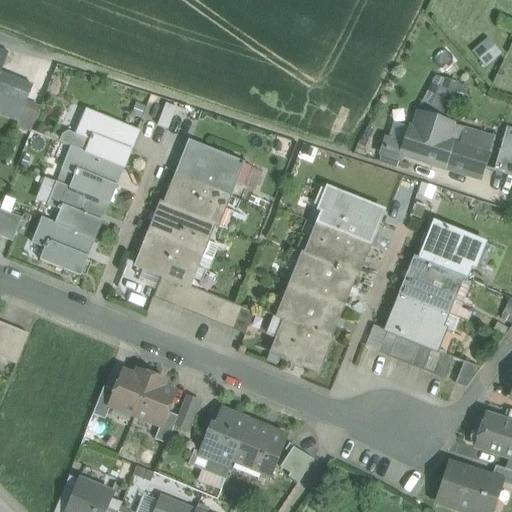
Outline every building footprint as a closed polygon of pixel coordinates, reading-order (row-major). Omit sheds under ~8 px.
[(489,37),(473,51),(487,67),(503,53),(489,37)] [(0,72),(7,54),(0,51),(0,115),(19,123),(26,105),(32,88),(0,74),(0,72)] [(465,87),(437,79),(432,94),(452,100),(454,93),(463,95),(465,87)] [(39,110),(26,105),(19,123),(17,128),(30,133),(39,110)] [(165,105),(157,126),(168,131),(176,109),(165,105)] [(139,132),(86,111),(76,135),(90,141),(85,153),(71,147),(71,148),(124,169),(131,151),(139,132)] [(406,147),(387,141),(383,155),(402,162),(404,155),(445,169),(445,170),(481,181),(494,140),(452,127),(451,127),(418,116),(413,130),(412,129),(406,147)] [(511,130),(506,129),(494,171),(511,176),(511,130)] [(242,166),(190,145),(177,176),(230,197),(241,168),(243,169),(244,166),(242,165),(242,166)] [(124,169),(71,148),(61,171),(74,176),(69,188),(69,189),(109,205),(124,169)] [(230,197),(177,176),(165,205),(165,206),(213,226),(217,228),(230,197)] [(418,193),(432,198),(436,187),(422,182),(418,193)] [(109,205),(69,189),(69,188),(56,183),(46,206),(60,211),(54,224),(94,241),(109,205)] [(383,212),(320,187),(312,208),(323,213),(318,225),(370,246),(383,212)] [(412,214),(423,218),(429,198),(418,195),(412,214)] [(213,226),(165,206),(165,205),(162,204),(149,235),(201,256),(212,260),(217,248),(206,243),(213,226)] [(0,210),(0,235),(9,214),(0,210)] [(21,219),(9,214),(0,235),(0,237),(12,242),(21,219)] [(94,241),(54,224),(41,219),(32,243),(44,248),(39,260),(80,276),(94,241)] [(479,241),(435,224),(420,262),(420,263),(461,280),(465,282),(472,264),(470,263),(479,241)] [(370,246),(318,225),(305,256),(354,276),(354,277),(357,278),(370,246)] [(201,256),(149,235),(136,267),(162,277),(162,276),(173,281),(183,285),(188,287),(201,256)] [(354,276),(305,256),(303,255),(290,287),(342,307),(354,277),(354,276)] [(461,280),(420,263),(420,262),(415,260),(400,296),(447,315),(454,298),(451,297),(458,280),(460,281),(461,280)] [(173,281),(162,276),(162,277),(153,298),(164,303),(173,281)] [(183,285),(173,281),(164,303),(174,307),(183,285)] [(188,287),(183,285),(174,307),(184,311),(193,289),(188,287)] [(342,307),(290,287),(278,319),(285,322),(285,321),(329,339),(330,338),(342,307)] [(193,289),(184,311),(194,315),(203,293),(193,289)] [(203,293),(194,315),(204,319),(213,297),(203,293)] [(447,315),(400,296),(386,331),(419,345),(442,354),(447,356),(448,353),(432,347),(439,329),(440,330),(447,315)] [(213,297),(204,319),(214,323),(223,301),(213,297)] [(223,301),(214,323),(224,327),(233,305),(223,301)] [(233,305),(224,327),(234,331),(243,309),(233,305)] [(243,309),(234,331),(244,335),(253,313),(243,309)] [(329,339),(285,321),(285,322),(272,354),(319,373),(332,339),(330,338),(329,339)] [(28,335),(0,323),(0,350),(3,352),(0,358),(16,365),(28,335)] [(397,336),(386,331),(377,353),(388,358),(397,336)] [(397,336),(388,358),(399,362),(408,341),(397,336)] [(408,341),(399,362),(411,367),(419,345),(408,341)] [(419,345),(411,367),(422,371),(431,349),(419,345)] [(431,349),(422,371),(433,376),(442,354),(431,349)] [(447,356),(442,354),(433,376),(444,380),(453,358),(447,356)] [(135,377),(123,372),(115,392),(109,407),(110,408),(135,418),(151,377),(144,374),(142,380),(135,377)] [(142,380),(144,374),(137,372),(135,377),(142,380)] [(158,380),(151,377),(135,418),(160,428),(161,428),(167,413),(175,393),(163,388),(156,385),(158,380)] [(158,380),(156,385),(163,388),(165,383),(158,380)] [(104,388),(93,415),(105,420),(110,408),(109,407),(115,392),(104,388)] [(178,418),(174,427),(187,432),(199,402),(186,397),(178,418)] [(221,411),(212,434),(208,433),(199,455),(194,452),(189,465),(206,472),(225,480),(233,462),(249,422),(221,411)] [(178,418),(167,413),(161,428),(160,428),(154,441),(166,445),(174,427),(178,418)] [(511,423),(507,422),(486,416),(481,431),(476,431),(472,434),(470,439),(472,444),(476,447),(475,448),(509,459),(511,460),(511,423)] [(286,438),(249,422),(233,462),(270,477),(286,438)] [(313,461),(293,448),(280,468),(290,474),(288,478),(298,484),(313,461)] [(118,460),(136,468),(137,461),(132,453),(122,449),(118,460)] [(491,479),(450,466),(438,504),(461,511),(491,511),(494,504),(495,504),(502,484),(502,483),(491,479)] [(511,472),(505,470),(495,467),(491,479),(502,483),(502,484),(511,486),(511,472)] [(220,494),(225,480),(206,472),(200,486),(220,494)] [(66,511),(79,481),(68,477),(53,511),(66,511)] [(112,494),(79,481),(66,511),(104,511),(106,508),(112,494)] [(199,511),(160,496),(153,511),(199,511)]
